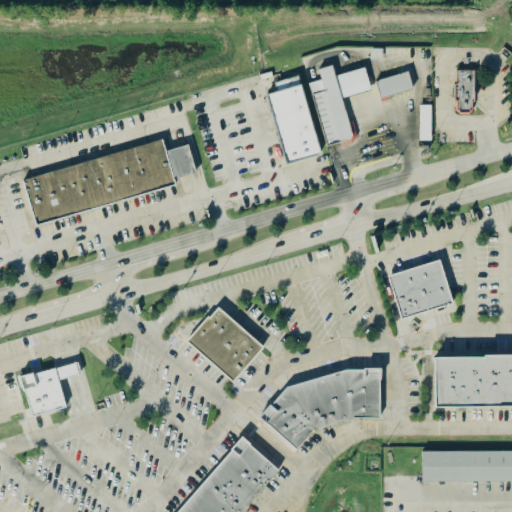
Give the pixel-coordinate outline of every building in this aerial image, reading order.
[(333,78),(331,68),(317,71),(320,82),(309,85),(324,148),(351,142),(341,100),(369,93),(363,70),(333,78)] [(471,116),(472,73),(454,73),(454,116),(471,116)] [(374,84),(379,101),(410,91),(405,74),(374,84)] [(318,157),(297,79),(275,85),(277,94),(266,97),(284,165),(318,157)] [(420,142),(432,142),(432,106),(419,106),(420,142)] [(21,182),(160,142),(174,188),(35,228),(21,182)] [(387,277),(437,262),(451,304),(400,320),(387,277)] [(184,343),(206,318),(208,320),(216,310),(261,349),(231,383),(184,343)] [(511,356),(511,405),(433,406),(433,357),(511,356)] [(50,364),(53,377),(76,371),(72,358),(50,364)] [(27,412),(20,387),(16,388),(11,373),(29,368),(29,370),(50,364),(53,377),(61,402),(27,412)] [(380,369),(379,417),(352,417),(313,428),(296,449),(260,417),(286,386),(346,369),(380,369)] [(175,511),(242,437),(278,469),(240,511),(175,511)] [(422,450),(511,449),(511,479),(422,480),(422,450)]
